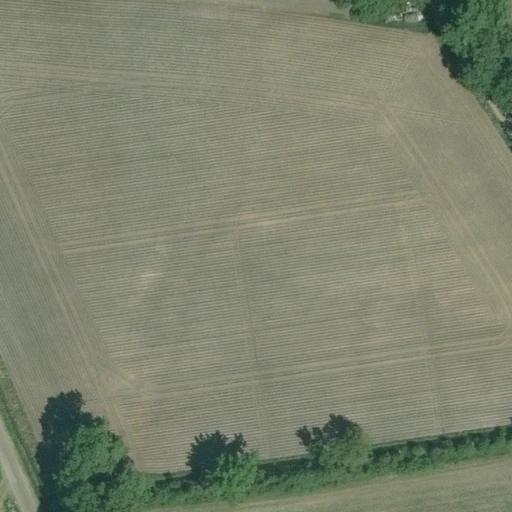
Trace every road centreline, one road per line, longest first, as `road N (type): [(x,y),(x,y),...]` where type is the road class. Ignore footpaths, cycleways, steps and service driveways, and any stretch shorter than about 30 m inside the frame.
road 1 (track): [(435,6),(281,0)]
road 2 (track): [(511,125),(431,0)]
